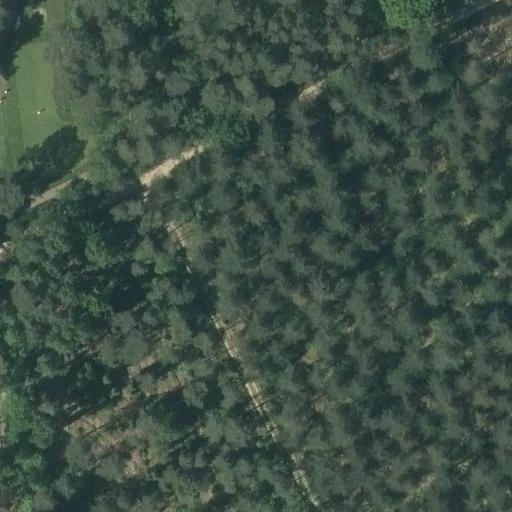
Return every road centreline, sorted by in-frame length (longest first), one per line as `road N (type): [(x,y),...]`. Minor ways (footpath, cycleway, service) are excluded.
road 1 (track): [(484,0),(0,240)]
road 2 (track): [(332,511),(148,165)]
